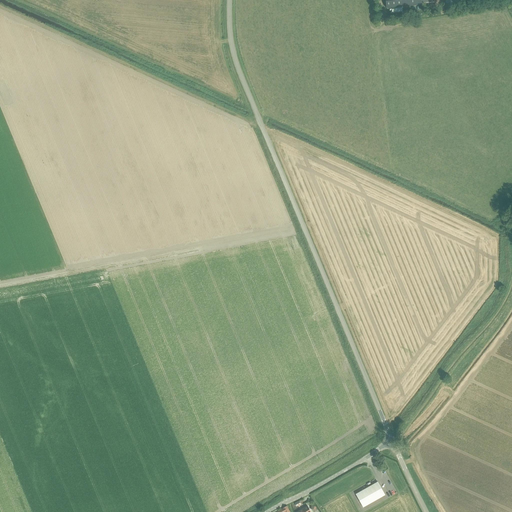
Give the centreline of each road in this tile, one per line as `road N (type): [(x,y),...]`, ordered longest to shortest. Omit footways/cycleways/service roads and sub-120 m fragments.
road 1 (unclassified): [(391,440),(238,73),(230,0)]
road 2 (track): [(391,440),(496,313),(511,281)]
road 3 (unclassified): [(268,511),(391,440)]
